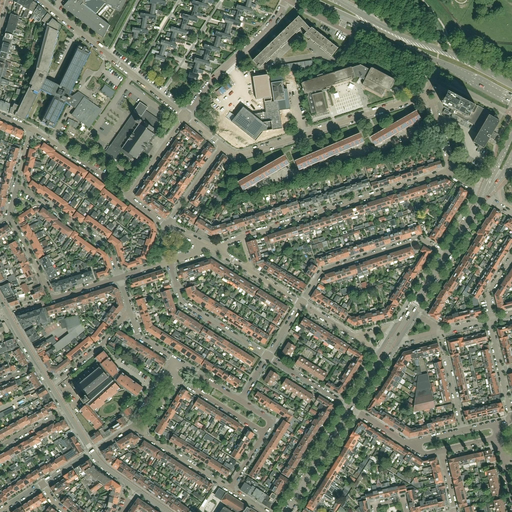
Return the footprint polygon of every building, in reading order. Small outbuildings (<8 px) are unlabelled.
[(23,7),(26,0),(20,0),(17,7),(15,14),(17,15),(20,5),(23,7)] [(24,17),(32,1),(31,0),(31,1),(29,0),(26,0),(23,7),(26,9),(24,12),(21,18),(24,19),(24,17)] [(108,24),(83,5),(87,0),(96,0),(113,7),(112,9),(118,11),(120,12),(126,0),(69,0),(63,7),(103,38),(108,30),(110,25),(108,24)] [(151,8),(151,10),(155,10),(156,5),(157,5),(158,0),(155,0),(150,0),(150,4),(152,4),(152,6),(151,8)] [(207,5),(208,0),(203,0),(202,4),(201,3),(200,8),(207,10),(209,5),(207,5)] [(32,12),(36,4),(33,2),(32,1),(24,17),(26,18),(29,11),(32,12)] [(200,8),(201,3),(194,1),(193,6),(195,6),(193,11),(198,13),(199,7),(200,8)] [(250,9),(251,3),(247,2),(245,7),(244,7),(243,12),(250,14),(252,9),(250,9)] [(34,20),(42,9),(38,5),(33,13),(30,17),(30,19),(31,20),(32,18),(34,20)] [(243,12),(244,7),(237,5),(236,10),(238,10),(237,15),(241,17),(242,11),(243,12)] [(39,23),(43,16),(46,12),(42,9),(34,20),(36,22),(37,21),(37,22),(38,22),(39,23)] [(155,10),(151,10),(150,15),(149,15),(148,20),(156,21),(157,16),(154,16),(155,14),(158,14),(158,11),(155,10)] [(196,18),(198,13),(193,11),(192,17),(191,16),(189,21),(197,23),(198,19),(196,18)] [(18,19),(19,17),(10,14),(9,19),(24,24),(25,22),(22,21),(22,20),(18,19)] [(14,116),(24,121),(25,120),(26,117),(27,114),(26,113),(27,111),(29,112),(30,108),(29,107),(30,105),(32,105),(34,102),(32,101),(33,99),(35,99),(37,95),(35,95),(36,92),(38,93),(39,90),(45,79),(45,78),(46,76),(47,74),(47,73),(48,69),(47,69),(50,63),(49,62),(52,56),(51,55),(54,49),(52,48),(55,42),(54,42),(57,35),(56,35),(59,29),(57,29),(59,25),(50,18),(49,17),(50,16),(47,14),(41,21),(44,23),(43,24),(46,27),(35,70),(28,84),(30,85),(19,107),(14,104),(12,108),(11,107),(10,107),(9,114),(14,116)] [(147,25),(147,19),(148,20),(149,15),(142,14),(141,18),(143,19),(143,21),(140,20),(139,24),(142,24),(147,25)] [(189,21),(191,16),(183,14),(182,19),(184,19),(184,21),(182,25),(187,26),(188,21),(189,21)] [(239,22),(241,17),(237,15),(235,21),(234,20),(233,25),(240,27),(241,23),(239,22)] [(311,29),(305,23),(298,17),(297,19),(297,18),(296,19),(297,19),(295,20),(295,21),(294,22),(293,22),(294,22),(292,24),(292,23),(291,24),(290,25),(289,27),(288,27),(289,27),(287,28),(286,28),(287,28),(285,30),(284,31),(283,31),(291,39),(293,37),(292,37),(294,35),(294,36),(297,34),(296,33),(297,31),(298,32),(299,32),(298,31),(299,30),(300,30),(301,30),(300,29),(302,27),(307,33),(311,29)] [(233,25),(234,20),(227,18),(226,23),(227,23),(226,29),(230,30),(232,25),(233,25)] [(6,27),(6,28),(21,33),(22,31),(15,29),(16,26),(7,24),(6,27)] [(146,30),(147,25),(142,24),(141,30),(140,29),(139,34),(147,35),(148,31),(146,30)] [(185,31),(187,26),(182,25),(181,30),(180,29),(179,34),(186,36),(187,32),(185,31)] [(179,34),(180,29),(173,27),(171,32),(173,32),(173,34),(167,33),(166,36),(172,38),(176,39),(178,34),(179,34)] [(128,38),(138,39),(139,34),(140,29),(133,28),(132,33),(134,33),(134,35),(128,34),(128,38)] [(321,35),(320,34),(319,34),(318,33),(318,32),(317,33),(316,32),(316,31),(315,31),(314,30),(313,28),(312,28),(311,29),(307,33),(305,35),(315,43),(321,36),(322,35),(321,35)] [(229,35),(230,30),(226,29),(224,34),(222,38),(229,40),(231,36),(229,35)] [(285,45),(287,42),(288,41),(291,40),(291,39),(283,31),(283,32),(282,33),(281,33),(280,35),(280,34),(280,35),(279,37),(279,36),(278,37),(279,37),(277,38),(276,39),(275,40),(272,43),(272,42),(271,43),(272,43),(270,44),(270,45),(269,46),(268,46),(276,54),(278,52),(277,51),(278,50),(279,50),(282,48),(281,48),(282,46),(283,47),(284,47),(283,46),(284,44),(285,45)] [(222,38),(224,34),(216,32),(215,36),(217,37),(216,42),(215,42),(220,43),(221,38),(222,38)] [(5,33),(4,33),(3,38),(15,42),(16,42),(19,43),(20,40),(12,38),(13,36),(5,33)] [(336,47),(334,46),(335,45),(334,45),(334,46),(332,44),(330,43),(331,43),(330,42),(328,41),(327,40),(326,39),(326,40),(325,39),(325,38),(324,37),(323,37),(321,36),(315,43),(314,44),(315,44),(317,45),(318,45),(319,46),(319,47),(321,49),(320,49),(321,49),(322,48),(323,49),(323,50),(324,50),(325,51),(325,52),(327,54),(328,53),(329,54),(329,55),(331,57),(338,48),(336,47)] [(174,44),(176,39),(172,38),(170,43),(169,42),(168,47),(175,49),(176,45),(174,44)] [(165,52),(167,47),(168,47),(169,42),(162,40),(160,45),(163,45),(162,47),(159,47),(158,50),(161,51),(165,52)] [(35,56),(38,44),(33,42),(30,55),(35,56)] [(218,48),(220,43),(215,42),(214,47),(213,47),(212,52),(219,54),(220,49),(218,48)] [(14,51),(15,46),(10,45),(1,43),(0,48),(13,51),(14,51)] [(207,50),(206,52),(203,51),(202,55),(205,55),(209,56),(211,51),(212,52),(213,47),(206,45),(205,49),(207,50)] [(70,116),(89,129),(102,110),(88,101),(89,100),(83,95),(78,92),(75,94),(72,96),(68,94),(77,77),(83,65),(89,51),(78,46),(59,86),(45,79),(39,90),(44,92),(53,96),(41,122),(52,128),(65,102),(75,109),(70,116)] [(270,59),(272,57),(271,57),(273,55),(273,56),(276,54),(268,46),(267,48),(267,47),(266,48),(265,49),(265,50),(264,51),(263,51),(262,53),(262,52),(261,53),(260,54),(260,55),(259,56),(258,56),(257,58),(256,57),(256,58),(255,59),(254,59),(255,59),(253,61),(253,60),(258,66),(257,67),(258,68),(259,67),(260,68),(262,66),(264,65),(263,64),(265,62),(266,63),(266,62),(267,61),(268,61),(268,60),(269,59),(270,59)] [(16,53),(16,52),(13,51),(0,48),(0,47),(0,52),(7,55),(7,54),(10,55),(11,53),(14,54),(16,53)] [(164,57),(165,52),(161,51),(159,56),(157,55),(156,55),(155,59),(156,60),(164,62),(166,58),(164,57)] [(208,62),(208,60),(214,61),(215,58),(209,56),(205,55),(203,61),(202,60),(201,65),(208,67),(210,62),(208,62)] [(0,57),(0,63),(8,66),(9,64),(8,64),(8,63),(5,62),(6,60),(0,57)] [(201,65),(202,60),(195,58),(194,63),(196,63),(194,69),(199,70),(200,64),(201,65)] [(395,81),(372,68),(371,68),(370,70),(360,65),(360,66),(352,68),(323,77),(323,74),(317,76),(318,79),(302,84),(303,89),(302,89),(303,92),(304,91),(305,95),(305,94),(308,93),(308,96),(307,97),(311,113),(316,112),(317,115),(327,112),(322,93),(321,88),(355,78),(355,77),(357,76),(365,80),(362,85),(382,95),(385,89),(390,92),(390,91),(389,91),(391,89),(395,81),(395,80),(395,81)] [(4,72),(4,70),(0,68),(0,73),(9,76),(10,74),(4,72)] [(197,75),(199,70),(194,69),(193,74),(191,73),(190,73),(189,77),(189,78),(190,78),(198,80),(199,76),(197,75)] [(244,107),(232,122),(255,140),(262,132),(282,129),(281,120),(280,120),(279,114),(280,114),(280,110),(278,101),(274,102),(272,102),(268,75),(253,77),(256,100),(264,99),(266,112),(253,114),(244,107)] [(278,101),(280,110),(290,109),(287,89),(284,90),(282,82),(272,83),(274,102),(278,101)] [(102,88),(101,89),(112,97),(113,95),(116,92),(105,85),(102,88)] [(476,107),(467,102),(448,92),(442,104),(453,109),(455,110),(469,117),(471,113),(473,115),(477,108),(476,107)] [(7,113),(9,104),(7,103),(9,97),(7,96),(7,97),(7,98),(6,99),(1,110),(7,113)] [(132,158),(133,156),(138,160),(140,158),(141,158),(141,157),(143,154),(143,155),(144,154),(143,154),(145,152),(148,154),(154,147),(150,144),(151,142),(152,143),(152,142),(153,139),(154,140),(154,139),(163,124),(145,111),(146,111),(146,110),(148,108),(140,102),(139,104),(136,108),(134,112),(135,112),(124,128),(118,136),(107,152),(115,158),(121,150),(125,153),(126,154),(132,158)] [(480,128),(488,115),(489,115),(496,119),(498,116),(477,106),(476,107),(477,108),(473,115),(471,113),(469,117),(455,110),(453,114),(480,128)] [(405,128),(421,120),(416,111),(409,115),(409,116),(408,116),(407,117),(401,120),(405,128)] [(487,142),(489,138),(490,138),(494,140),(495,138),(495,139),(496,138),(497,137),(496,137),(497,134),(493,132),(495,128),(497,125),(499,122),(500,121),(496,119),(489,115),(489,116),(487,119),(485,122),(483,126),(481,129),(479,132),(477,136),(475,139),(473,142),(473,143),(479,146),(476,152),(478,153),(481,147),(484,149),(484,148),(485,145),(487,142)] [(78,123),(68,119),(66,124),(69,125),(76,129),(78,123)] [(390,137),(405,128),(401,120),(394,124),(393,125),(392,126),(392,125),(386,129),(390,137)] [(5,132),(8,125),(3,122),(0,130),(5,132)] [(11,134),(14,127),(8,125),(5,132),(11,134)] [(185,135),(190,129),(186,125),(181,132),(185,135)] [(16,136),(19,129),(14,127),(11,134),(16,136)] [(22,136),(24,131),(19,129),(16,136),(21,139),(22,136)] [(190,139),(195,132),(190,129),(185,135),(190,139)] [(375,146),(390,137),(386,129),(379,133),(378,134),(377,134),(370,138),(375,146)] [(194,142),(199,136),(195,132),(190,139),(194,142)] [(347,150),(364,143),(363,141),(360,134),(353,137),(352,138),(351,138),(344,141),(347,150)] [(199,145),(204,140),(199,136),(194,142),(198,146),(199,145)] [(181,148),(183,145),(176,140),(176,141),(175,141),(174,142),(174,143),(173,145),(179,150),(181,151),(182,149),(181,148)] [(331,156),(347,150),(344,141),(337,144),(336,145),(335,145),(328,148),(331,156)] [(51,148),(44,144),(42,146),(40,145),(37,146),(38,148),(39,148),(47,153),(51,148)] [(215,149),(209,144),(205,149),(212,154),(215,149)] [(179,150),(173,145),(171,147),(170,149),(169,150),(176,155),(179,150)] [(8,152),(18,154),(20,149),(12,147),(10,146),(9,146),(9,149),(8,152)] [(34,158),(36,154),(37,154),(37,152),(36,151),(37,148),(36,146),(34,147),(33,150),(30,149),(28,157),(34,158)] [(50,158),(54,152),(55,151),(51,148),(47,153),(43,160),(45,162),(49,156),(51,157),(50,158)] [(321,151),(320,151),(319,152),(311,155),(315,163),(331,156),(328,148),(321,151)] [(212,154),(205,149),(202,153),(208,158),(212,154)] [(17,159),(18,154),(8,152),(6,151),(4,151),(1,150),(0,155),(3,155),(3,153),(8,154),(8,156),(7,156),(7,157),(17,159)] [(176,155),(169,150),(169,151),(168,150),(167,152),(168,152),(166,154),(173,159),(176,155)] [(50,167),(58,155),(54,152),(50,158),(52,159),(48,165),(50,167)] [(208,158),(202,153),(198,158),(205,163),(208,159),(208,158)] [(173,159),(166,154),(165,157),(164,157),(163,158),(163,159),(170,164),(173,159)] [(58,163),(63,157),(58,155),(50,167),(52,168),(56,162),(58,163)] [(230,160),(224,156),(223,155),(217,163),(220,165),(222,161),(225,163),(225,162),(227,164),(230,160)] [(299,170),(315,163),(311,155),(304,158),(305,158),(304,158),(303,159),(302,158),(295,162),(299,170)] [(273,173),(289,164),(288,163),(284,156),(277,160),(277,161),(276,161),(275,161),(269,165),(273,173)] [(27,162),(41,165),(42,163),(35,161),(35,159),(34,158),(28,157),(27,162)] [(59,172),(67,160),(63,157),(58,163),(60,165),(56,170),(59,172)] [(202,168),(205,163),(198,158),(198,157),(196,160),(197,161),(195,163),(201,168),(202,168)] [(168,167),(170,164),(163,159),(162,160),(161,161),(161,162),(160,164),(167,169),(169,171),(173,173),(173,174),(175,172),(168,167)] [(67,169),(71,163),(67,160),(59,172),(61,173),(65,167),(67,169)] [(189,163),(188,165),(197,172),(199,170),(200,170),(201,168),(195,163),(194,162),(192,165),(189,163)] [(65,176),(67,177),(75,165),(71,163),(67,169),(69,170),(65,176)] [(217,169),(220,165),(217,163),(211,172),(218,176),(219,176),(218,175),(220,171),(217,169)] [(407,179),(405,173),(404,170),(401,171),(400,170),(399,167),(398,168),(396,163),(398,171),(399,174),(401,181),(407,179)] [(167,169),(160,164),(158,166),(157,166),(157,167),(157,168),(156,168),(163,173),(165,170),(166,171),(167,169)] [(75,165),(67,177),(69,178),(73,173),(75,174),(75,173),(80,167),(79,167),(79,168),(75,165)] [(197,172),(188,165),(186,167),(189,169),(187,172),(194,176),(195,176),(196,174),(197,172)] [(258,182),(273,173),(269,165),(262,169),(261,170),(260,170),(254,174),(258,182)] [(424,173),(422,166),(420,167),(420,168),(417,169),(416,166),(419,175),(424,173)] [(76,182),(84,170),(80,167),(75,173),(77,174),(73,180),(69,186),(72,188),(74,185),(75,183),(76,182)] [(163,173),(156,168),(156,169),(155,169),(154,170),(154,171),(153,173),(160,178),(163,173)] [(194,176),(187,172),(186,174),(179,169),(177,171),(181,174),(183,175),(183,176),(191,181),(192,179),(193,179),(194,177),(194,176)] [(390,184),(385,169),(383,170),(385,176),(381,177),(384,186),(390,184)] [(396,182),(394,177),(393,174),(390,175),(390,173),(389,173),(388,170),(386,171),(385,169),(390,184),(396,182)] [(84,179),(88,172),(84,170),(76,182),(78,183),(82,177),(84,179)] [(384,186),(381,177),(378,178),(378,177),(377,174),(376,171),(374,172),(375,175),(374,175),(375,178),(376,181),(378,188),(384,186)] [(85,188),(94,177),(90,173),(85,179),(87,180),(81,188),(83,190),(85,188)] [(160,178),(153,173),(152,175),(150,175),(149,177),(156,182),(156,183),(160,178)] [(212,184),(215,180),(213,178),(215,176),(210,173),(206,179),(212,184)] [(243,191),(258,182),(254,174),(247,177),(247,178),(246,178),(245,179),(245,178),(238,182),(243,191)] [(191,181),(183,176),(182,177),(183,178),(181,181),(187,186),(188,185),(189,184),(189,183),(191,181)] [(93,185),(97,180),(94,177),(85,188),(87,189),(91,184),(93,185)] [(156,182),(149,177),(145,182),(153,188),(153,187),(154,185),(156,182)] [(43,187),(42,186),(46,180),(44,178),(39,186),(35,191),(39,194),(40,193),(44,187),(43,187)] [(350,184),(349,181),(348,178),(346,179),(347,182),(343,183),(344,186),(347,193),(352,191),(350,184)] [(39,186),(30,179),(27,180),(28,182),(30,184),(29,186),(35,191),(39,186)] [(212,184),(206,179),(202,185),(208,190),(209,189),(210,190),(214,186),(212,184)] [(370,186),(368,179),(362,181),(364,188),(370,186)] [(454,184),(445,179),(441,180),(444,188),(449,187),(450,185),(451,186),(450,187),(450,189),(451,189),(454,184)] [(93,194),(101,183),(97,180),(93,185),(95,187),(91,192),(93,194)] [(444,188),(441,180),(435,182),(438,190),(444,188)] [(187,186),(181,181),(178,186),(184,190),(186,188),(187,187),(187,186)] [(378,188),(376,181),(370,183),(371,185),(372,190),(378,188)] [(44,196),(52,184),(50,182),(46,188),(44,187),(40,193),(44,196)] [(153,188),(145,182),(142,186),(149,191),(150,192),(153,188)] [(438,190),(435,182),(430,184),(432,192),(438,190)] [(99,190),(101,191),(105,186),(101,183),(93,194),(95,195),(99,190)] [(52,192),(50,191),(55,185),(52,184),(44,196),(48,198),(52,192)] [(432,192),(430,184),(424,186),(427,194),(432,192)] [(204,196),(208,190),(202,185),(197,191),(204,196)] [(335,197),(333,190),(330,191),(329,188),(328,188),(327,185),(325,186),(329,199),(335,197)] [(149,192),(149,191),(142,186),(139,191),(145,196),(146,197),(148,195),(147,194),(149,192)] [(178,186),(174,190),(181,195),(182,194),(183,193),(184,190),(178,186)] [(427,194),(424,186),(419,188),(421,195),(424,194),(425,197),(426,197),(426,199),(428,199),(427,194)] [(52,201),(60,189),(58,188),(54,194),(52,192),(48,198),(52,201)] [(421,195),(419,188),(413,189),(416,197),(421,195)] [(467,196),(468,193),(461,188),(457,193),(464,198),(466,196),(467,196)] [(60,198),(58,197),(63,191),(60,189),(52,201),(56,204),(60,198)] [(99,203),(108,192),(104,189),(100,194),(102,196),(98,201),(99,203)] [(181,195),(174,190),(172,189),(170,192),(172,193),(171,195),(178,200),(179,197),(180,197),(181,196),(181,195)] [(416,197),(413,189),(407,191),(410,199),(416,197)] [(136,197),(142,201),(145,196),(139,191),(136,195),(136,197)] [(206,198),(204,196),(197,191),(193,197),(200,202),(202,204),(206,198)] [(404,201),(405,203),(406,207),(407,208),(408,213),(411,212),(407,200),(410,199),(407,191),(402,193),(404,201)] [(108,200),(112,195),(108,192),(99,203),(101,204),(106,199),(108,200)] [(304,199),(303,196),(302,193),(300,194),(302,200),(298,201),(300,208),(306,206),(304,199)] [(404,201),(402,193),(396,195),(399,203),(404,201)] [(463,200),(464,198),(457,193),(454,198),(461,203),(462,202),(463,201),(463,200)] [(60,207),(68,195),(66,194),(62,199),(60,198),(56,204),(60,207)] [(318,202),(315,194),(313,195),(314,196),(310,197),(312,204),(318,202)] [(324,201),(321,194),(318,195),(318,194),(315,194),(318,202),(324,201)] [(68,204),(66,202),(71,197),(68,195),(60,207),(64,210),(63,211),(68,204)] [(107,209),(116,198),(112,195),(108,200),(110,202),(105,207),(107,209)] [(178,200),(171,195),(168,200),(174,204),(175,204),(176,202),(178,200)] [(399,203),(396,195),(395,195),(391,196),(393,205),(396,204),(396,203),(399,203)] [(145,196),(142,201),(145,203),(147,205),(151,200),(148,198),(146,197),(145,196)] [(393,205),(391,196),(386,198),(385,198),(388,206),(390,205),(390,206),(393,205)] [(71,217),(76,211),(74,209),(78,203),(82,198),(79,197),(78,199),(76,202),(67,214),(71,217)] [(196,207),(200,202),(193,197),(190,202),(196,207)] [(288,200),(286,200),(285,197),(283,198),(284,201),(285,201),(285,202),(286,205),(288,212),(294,210),(291,203),(289,204),(288,203),(289,203),(288,200)] [(115,206),(120,201),(116,198),(107,209),(109,211),(114,205),(115,206)] [(388,206),(385,198),(380,200),(383,210),(383,212),(385,212),(385,210),(388,209),(388,206)] [(461,203),(454,198),(451,203),(458,208),(460,206),(460,205),(461,204),(461,203)] [(147,205),(152,209),(157,202),(152,199),(151,200),(147,205)] [(67,214),(76,202),(74,200),(69,206),(68,205),(68,204),(63,211),(67,214)] [(383,210),(380,200),(374,202),(376,210),(377,212),(383,210)] [(115,215),(124,204),(120,201),(115,206),(117,208),(113,213),(115,215)] [(156,212),(161,206),(158,204),(159,202),(157,201),(157,202),(152,209),(156,212)] [(224,201),(216,215),(218,217),(220,215),(227,203),(224,201)] [(299,208),(297,201),(291,203),(294,210),(299,208)] [(376,210),(374,202),(368,204),(371,211),(376,210)] [(161,216),(166,208),(170,204),(169,203),(167,203),(164,208),(161,206),(156,212),(161,216)] [(189,203),(185,209),(180,216),(184,219),(189,211),(188,210),(191,205),(189,203)] [(457,210),(458,208),(451,203),(448,208),(455,213),(455,212),(456,212),(457,211),(457,210)] [(123,212),(128,207),(124,204),(115,215),(117,217),(121,211),(123,212)] [(371,211),(368,204),(363,206),(365,213),(369,212),(370,215),(372,214),(371,211)] [(126,219),(134,208),(130,205),(126,211),(128,212),(124,218),(126,219)] [(365,213),(363,206),(362,206),(357,207),(360,218),(361,218),(363,217),(362,214),(365,213)] [(189,222),(196,210),(197,209),(195,207),(192,212),(189,211),(184,219),(189,222)] [(262,208),(263,212),(266,219),(271,217),(269,210),(268,208),(265,209),(265,207),(264,207),(262,208)] [(360,218),(357,207),(352,209),(354,217),(357,216),(358,219),(361,218),(360,218)] [(77,221),(85,209),(83,208),(79,213),(77,212),(73,218),(77,221)] [(134,217),(138,211),(134,208),(126,219),(127,221),(132,215),(134,217)] [(165,219),(170,213),(167,210),(168,209),(166,208),(161,216),(165,219)] [(260,221),(258,214),(255,215),(254,211),(253,211),(252,208),(250,208),(251,212),(251,211),(252,216),(254,223),(260,221)] [(455,214),(455,213),(448,208),(445,213),(452,218),(453,216),(454,216),(455,214)] [(37,210),(36,210),(33,211),(32,209),(25,213),(28,218),(37,213),(37,210)] [(41,211),(39,210),(38,210),(38,213),(46,218),(50,213),(43,209),(41,211)] [(85,218),(83,216),(87,211),(85,209),(77,221),(81,224),(85,218)] [(354,217),(352,209),(346,211),(350,223),(353,223),(351,218),(354,217)] [(501,214),(494,209),(494,210),(493,209),(492,212),(491,214),(498,219),(501,214)] [(193,225),(197,217),(195,215),(198,211),(196,210),(189,222),(193,225)] [(88,224),(96,213),(94,211),(90,217),(88,216),(84,222),(88,224)] [(134,225),(142,214),(138,211),(134,217),(136,218),(131,224),(134,225)] [(350,223),(346,211),(340,213),(343,220),(346,219),(348,223),(349,225),(350,224),(350,223)] [(28,218),(25,213),(18,218),(20,220),(18,222),(19,224),(27,219),(28,222),(30,220),(28,218)] [(45,228),(54,216),(50,213),(46,218),(45,219),(47,221),(43,227),(45,228)] [(96,222),(94,220),(99,214),(96,213),(88,224),(92,227),(96,222)] [(338,225),(339,226),(344,224),(343,220),(340,213),(335,215),(337,222),(338,225)] [(451,220),(452,218),(445,213),(442,218),(449,223),(450,222),(451,221),(451,220)] [(142,223),(146,217),(142,214),(134,225),(135,227),(140,221),(142,223)] [(242,226),(240,219),(238,214),(232,216),(234,221),(233,221),(236,229),(239,228),(239,227),(242,226)] [(490,216),(488,216),(487,219),(495,224),(498,219),(491,214),(490,216)] [(337,222),(335,215),(329,216),(332,224),(333,226),(338,225),(337,222)] [(52,226),(57,220),(58,219),(54,216),(45,228),(47,230),(51,224),(53,225),(52,226)] [(199,229),(205,219),(200,216),(194,226),(199,229)] [(332,224),(329,216),(328,217),(328,216),(324,218),(326,226),(332,224)] [(96,230),(104,219),(102,217),(98,223),(96,222),(92,227),(96,230)] [(151,221),(146,217),(142,223),(138,227),(141,228),(145,223),(148,225),(151,221)] [(249,225),(246,217),(241,219),(243,227),(249,225)] [(199,229),(205,232),(211,222),(206,218),(205,219),(199,229)] [(328,231),(326,226),(324,218),(319,220),(318,220),(321,228),(323,227),(324,229),(325,229),(326,232),(328,231)] [(449,223),(442,218),(440,221),(438,219),(437,220),(435,218),(433,220),(446,228),(447,226),(448,226),(449,224),(449,223)] [(509,228),(511,223),(511,220),(508,218),(500,231),(502,232),(506,226),(509,228)] [(104,227),(102,226),(107,220),(104,219),(96,230),(100,233),(104,227)] [(484,221),(485,222),(484,224),(491,228),(494,223),(495,224),(487,219),(486,219),(484,221)] [(61,223),(57,220),(52,226),(54,228),(50,233),(52,235),(53,234),(61,223)] [(321,228),(318,220),(313,222),(315,229),(321,228)] [(444,230),(446,228),(433,220),(433,221),(435,223),(433,227),(435,228),(443,233),(443,232),(444,232),(444,231),(444,230)] [(229,231),(227,223),(226,224),(225,221),(222,222),(223,225),(220,225),(222,233),(224,233),(229,231)] [(236,229),(233,221),(227,223),(229,231),(236,229)] [(416,236),(412,224),(413,224),(412,221),(410,222),(411,225),(408,226),(409,230),(411,237),(416,236)] [(24,233),(37,226),(40,224),(39,222),(29,227),(28,225),(22,228),(24,233)] [(217,235),(214,228),(213,228),(211,226),(213,223),(211,222),(205,232),(212,236),(217,235)] [(315,229),(313,222),(307,223),(309,231),(310,234),(314,233),(313,230),(315,229)] [(60,232),(65,226),(61,223),(53,234),(55,235),(58,231),(60,232)] [(104,236),(112,224),(110,223),(106,229),(104,227),(100,233),(104,236)] [(309,231),(307,223),(301,225),(304,233),(309,231)] [(421,234),(419,226),(417,227),(415,223),(413,224),(412,224),(416,236),(421,234)] [(112,233),(110,232),(114,226),(112,224),(104,236),(108,239),(112,233)] [(489,234),(490,232),(489,231),(491,228),(484,224),(483,224),(481,226),(482,227),(480,229),(489,234)] [(12,231),(7,225),(3,228),(6,232),(9,237),(10,238),(12,237),(10,233),(12,231)] [(304,233),(301,225),(296,227),(298,235),(304,233)] [(33,233),(32,232),(38,228),(37,226),(24,233),(26,237),(34,233),(33,233)] [(60,241),(69,229),(65,226),(60,232),(62,233),(58,239),(60,240),(60,241)] [(298,235),(296,227),(295,227),(290,229),(293,237),(293,236),(293,238),(299,237),(298,235)] [(411,237),(409,230),(406,230),(406,229),(405,229),(405,227),(403,227),(403,230),(406,239),(411,237)] [(6,232),(3,228),(0,229),(0,231),(5,239),(7,238),(9,237),(6,232)] [(442,233),(443,233),(435,228),(434,231),(431,229),(428,228),(427,230),(439,238),(441,236),(442,235),(443,234),(442,233)] [(69,238),(73,232),(69,229),(60,241),(62,242),(66,236),(69,238)] [(293,237),(290,229),(285,230),(285,231),(287,238),(293,237)] [(489,234),(480,229),(477,234),(486,239),(489,234)] [(30,241),(43,234),(45,233),(44,230),(35,235),(34,233),(26,237),(27,237),(30,241)] [(116,239),(114,237),(118,231),(116,230),(108,241),(112,244),(116,239)] [(438,240),(439,238),(427,230),(426,231),(429,233),(428,233),(431,235),(429,238),(436,243),(437,242),(438,241),(438,240)] [(72,239),(74,240),(78,234),(74,231),(65,245),(67,246),(72,239)] [(287,238),(285,231),(279,232),(281,240),(287,238)] [(390,243),(388,235),(385,236),(383,231),(381,231),(382,234),(383,237),(385,245),(390,243)] [(281,240),(279,232),(273,234),(276,242),(281,240)] [(154,242),(156,235),(151,233),(149,238),(143,236),(142,238),(147,240),(154,242)] [(38,241),(37,240),(44,236),(43,236),(43,234),(30,241),(32,245),(38,241)] [(74,249),(81,239),(78,236),(79,234),(78,234),(74,240),(73,241),(75,243),(71,249),(73,250),(74,249)] [(276,242),(273,234),(268,236),(273,252),(275,251),(273,246),(274,246),(273,243),(276,242)] [(476,237),(477,237),(475,240),(482,244),(486,239),(477,234),(476,236),(476,237)] [(115,247),(127,238),(125,236),(119,241),(116,239),(112,244),(115,247)] [(511,245),(511,240),(510,238),(509,238),(507,237),(506,240),(504,239),(502,241),(511,247),(511,245)] [(123,249),(122,245),(128,240),(127,238),(115,247),(117,251),(123,249)] [(81,247),(85,241),(81,239),(74,249),(76,251),(79,246),(81,247)] [(34,249),(47,242),(46,240),(39,244),(38,241),(32,245),(34,249)] [(257,246),(255,240),(247,243),(249,248),(257,246)] [(482,244),(475,240),(474,241),(472,244),(479,249),(481,246),(482,247),(483,245),(482,244)] [(81,256),(89,244),(85,241),(81,247),(83,248),(79,254),(81,256)] [(508,251),(511,247),(502,241),(501,243),(503,244),(501,247),(508,251)] [(18,246),(18,245),(18,244),(17,244),(16,242),(13,243),(11,244),(9,245),(6,247),(8,249),(10,247),(12,250),(18,247),(18,246)] [(43,250),(42,248),(48,245),(47,242),(34,249),(36,254),(43,250)] [(151,251),(152,246),(139,242),(138,244),(145,246),(144,249),(151,251)] [(359,253),(357,245),(354,246),(353,242),(351,243),(354,255),(359,253)] [(89,253),(93,247),(89,244),(81,256),(83,257),(87,251),(89,253)] [(476,254),(479,249),(472,244),(470,247),(469,250),(476,254)] [(251,254),(259,251),(262,250),(260,245),(257,246),(249,248),(251,254)] [(44,255),(43,253),(51,249),(50,246),(43,250),(36,254),(35,254),(38,259),(44,255)] [(21,251),(20,249),(19,248),(19,247),(18,247),(12,250),(14,255),(16,254),(21,251)] [(91,259),(97,250),(93,247),(89,253),(91,254),(87,260),(89,262),(91,259)] [(341,249),(342,249),(341,247),(336,249),(336,251),(337,252),(336,252),(339,260),(344,258),(341,249)] [(426,259),(431,252),(424,247),(419,254),(420,255),(426,259)] [(508,251),(501,247),(498,252),(505,256),(506,255),(508,251)] [(104,252),(98,248),(97,250),(91,259),(93,260),(97,254),(98,255),(101,257),(104,252)] [(339,260),(336,252),(337,252),(336,251),(336,249),(331,251),(330,251),(334,262),(339,260)] [(465,254),(473,259),(476,254),(469,250),(468,252),(467,251),(465,254)] [(25,255),(22,251),(21,251),(16,254),(14,255),(16,258),(14,258),(15,260),(25,255)] [(148,260),(149,256),(136,251),(135,254),(142,256),(141,258),(145,260),(148,260)] [(260,255),(259,251),(251,254),(252,260),(261,257),(260,255)] [(334,262),(330,251),(325,253),(326,256),(329,264),(334,262)] [(502,261),(505,256),(498,252),(495,257),(502,261)] [(126,253),(118,256),(120,262),(125,260),(124,256),(127,255),(126,253)] [(329,264),(326,256),(324,257),(324,256),(323,256),(322,253),(320,254),(324,265),(329,264)] [(470,264),(471,265),(472,262),(471,262),(473,259),(465,254),(464,257),(464,258),(463,260),(470,264)] [(0,268),(8,264),(7,262),(4,264),(3,262),(6,260),(4,256),(4,255),(0,257),(0,268)] [(20,263),(27,260),(25,255),(15,260),(16,262),(19,261),(20,263)] [(418,274),(422,266),(423,264),(426,259),(420,255),(418,258),(418,259),(420,260),(416,268),(414,266),(413,268),(411,267),(409,269),(417,273),(418,274)] [(50,261),(47,256),(40,260),(41,261),(40,261),(41,262),(43,265),(50,261)] [(388,263),(386,256),(381,257),(383,265),(386,264),(387,268),(389,267),(388,263)] [(125,260),(120,262),(121,266),(128,269),(131,268),(130,264),(130,263),(129,261),(128,260),(130,258),(128,257),(126,259),(125,260)] [(146,263),(145,260),(141,258),(140,258),(138,258),(137,257),(135,258),(138,266),(143,264),(146,263)] [(264,262),(263,260),(262,260),(261,257),(252,260),(253,263),(254,263),(256,263),(256,264),(262,268),(265,263),(264,262)] [(492,261),(499,266),(502,261),(495,257),(492,261)] [(138,266),(135,258),(133,258),(134,262),(130,263),(130,264),(131,268),(138,266)] [(111,265),(109,259),(104,260),(101,261),(101,263),(104,262),(106,267),(107,267),(111,265)] [(317,267),(315,261),(311,259),(309,263),(311,264),(309,267),(304,263),(304,264),(301,261),(300,263),(303,265),(303,266),(315,273),(318,268),(317,267)] [(29,264),(27,260),(20,263),(18,265),(19,267),(20,266),(21,269),(23,268),(28,265),(29,264)] [(212,270),(217,263),(211,260),(202,263),(205,271),(209,270),(209,269),(211,269),(212,270)] [(267,271),(271,264),(269,262),(269,261),(267,260),(267,261),(266,261),(265,263),(262,268),(264,269),(265,270),(266,271),(267,271)] [(469,267),(471,265),(470,264),(463,260),(462,261),(461,261),(459,264),(467,269),(469,266),(469,267)] [(53,266),(50,261),(43,265),(44,268),(44,269),(45,269),(45,270),(53,266)] [(496,270),(499,266),(492,261),(489,266),(496,270)] [(277,277),(285,263),(284,262),(282,266),(280,269),(276,267),(272,274),(273,275),(274,276),(275,276),(277,277)] [(368,270),(365,262),(360,264),(362,272),(364,275),(369,274),(368,270)] [(205,271),(202,263),(196,265),(200,276),(201,275),(200,274),(203,273),(206,272),(205,271)] [(282,280),(286,273),(284,271),(285,268),(288,264),(286,263),(285,263),(277,277),(279,279),(280,279),(281,280),(282,280)] [(315,273),(303,266),(303,265),(300,263),(298,265),(307,271),(305,274),(311,278),(315,273)] [(9,271),(12,270),(8,264),(0,268),(0,276),(4,274),(2,271),(7,269),(9,271)] [(218,275),(223,267),(218,264),(213,271),(216,273),(215,274),(218,275)] [(272,274),(276,267),(271,264),(267,271),(269,272),(269,273),(271,274),(272,274)] [(357,273),(358,275),(358,277),(361,276),(364,275),(362,272),(360,264),(359,264),(355,265),(357,273)] [(465,271),(467,269),(459,264),(457,267),(458,267),(457,270),(463,274),(464,273),(465,274),(466,272),(465,271)] [(30,269),(31,269),(30,267),(29,267),(28,265),(23,268),(21,269),(24,274),(31,270),(30,269)] [(109,275),(112,269),(111,265),(107,267),(107,268),(105,271),(104,272),(105,276),(109,275)] [(200,276),(196,265),(191,266),(194,275),(194,274),(197,274),(198,276),(200,276)] [(59,269),(57,267),(54,269),(53,266),(45,270),(46,271),(46,273),(47,273),(48,275),(55,271),(56,271),(59,269)] [(194,275),(191,266),(185,268),(188,278),(189,278),(195,277),(194,274),(194,275)] [(496,270),(489,266),(486,271),(493,275),(496,270)] [(223,277),(228,270),(226,268),(225,268),(224,268),(223,267),(218,275),(220,277),(221,276),(223,277)] [(352,275),(350,267),(344,269),(347,277),(348,279),(353,278),(352,275)] [(188,278),(185,268),(180,270),(181,273),(178,274),(179,279),(182,278),(186,277),(186,278),(188,278)] [(347,277),(344,269),(339,271),(342,278),(343,281),(348,279),(347,277)] [(415,275),(417,273),(409,269),(406,274),(413,279),(414,278),(416,276),(415,275)] [(33,275),(32,272),(32,271),(31,270),(24,274),(25,276),(27,279),(30,277),(35,274),(33,275)] [(172,288),(171,287),(170,284),(170,282),(169,282),(167,276),(168,276),(166,272),(163,273),(163,270),(156,272),(158,279),(163,278),(164,281),(162,282),(162,284),(160,285),(161,287),(163,291),(166,290),(169,289),(172,288)] [(228,281),(233,273),(231,272),(230,271),(228,270),(223,277),(224,277),(226,279),(225,280),(228,281)] [(461,279),(463,274),(457,270),(455,271),(453,274),(460,279),(461,279)] [(49,277),(49,278),(50,279),(51,280),(58,276),(55,271),(48,275),(49,277)] [(94,280),(92,271),(86,273),(89,281),(94,280)] [(490,280),(493,275),(486,271),(483,276),(490,280)] [(158,279),(156,272),(150,274),(153,283),(155,282),(155,281),(155,280),(158,279)] [(78,285),(75,277),(72,278),(70,273),(68,274),(72,287),(78,285)] [(89,281),(86,273),(83,274),(82,273),(81,274),(83,283),(89,281)] [(233,283),(238,276),(235,274),(233,273),(228,281),(230,283),(231,282),(233,283)] [(287,283),(291,276),(286,273),(282,280),(282,281),(283,281),(284,282),(285,282),(287,283)] [(72,287),(68,274),(66,274),(68,279),(64,280),(67,288),(72,287)] [(83,283),(81,274),(78,275),(78,276),(75,277),(78,285),(83,283)] [(153,283),(150,274),(144,276),(146,283),(147,285),(153,283)] [(331,282),(329,274),(325,275),(325,276),(321,281),(320,284),(323,285),(324,283),(325,283),(331,282)] [(413,280),(413,279),(406,274),(403,279),(410,284),(411,282),(412,282),(413,280)] [(451,277),(452,278),(450,280),(457,284),(460,279),(453,274),(451,277)] [(146,283),(144,276),(138,278),(140,286),(140,285),(143,284),(146,283)] [(238,288),(243,280),(241,278),(241,277),(238,276),(233,283),(236,285),(235,286),(238,288)] [(292,287),(296,279),(291,276),(287,283),(289,285),(289,286),(291,287),(292,286),(292,287)] [(483,276),(480,280),(480,281),(487,285),(490,280),(483,276)] [(67,288),(64,280),(61,281),(59,277),(57,278),(61,290),(67,288)] [(61,290),(57,278),(54,279),(54,281),(56,281),(57,283),(51,285),(55,292),(61,290)] [(140,286),(138,278),(132,280),(133,283),(130,283),(132,288),(137,286),(139,290),(142,289),(140,285),(140,286)] [(409,286),(410,284),(403,279),(401,278),(398,283),(400,284),(407,289),(407,288),(408,288),(409,287),(409,286)] [(297,290),(301,282),(296,279),(292,287),(293,288),(294,289),(295,288),(297,290)] [(486,287),(487,285),(480,281),(480,280),(478,279),(477,282),(479,283),(477,285),(484,290),(486,287)] [(34,284),(29,286),(27,286),(24,280),(22,280),(21,280),(17,281),(22,290),(24,294),(25,294),(30,291),(32,290),(33,289),(36,288),(35,286),(34,284)] [(243,290),(248,282),(246,281),(245,281),(243,280),(238,288),(240,289),(241,288),(243,290)] [(457,284),(450,280),(449,281),(448,281),(446,284),(454,289),(457,284)] [(302,293),(308,283),(305,281),(303,284),(301,282),(297,290),(302,293)] [(511,285),(504,281),(501,285),(508,289),(509,287),(511,288),(511,285)] [(248,294),(253,286),(251,284),(248,282),(243,290),(244,290),(246,291),(245,293),(248,294)] [(13,288),(11,285),(10,286),(10,284),(6,284),(0,286),(0,288),(2,293),(13,288)] [(316,302),(320,295),(321,293),(319,292),(320,291),(319,291),(320,288),(323,290),(324,288),(319,284),(316,289),(316,290),(311,298),(316,302)] [(407,289),(400,284),(398,287),(397,287),(396,289),(404,294),(405,292),(406,292),(407,290),(407,289)] [(443,289),(451,294),(453,290),(454,289),(446,284),(445,285),(444,286),(444,287),(443,289)] [(402,296),(404,294),(396,289),(390,285),(389,287),(396,291),(393,295),(401,299),(403,297),(402,296)] [(481,295),(484,290),(477,285),(474,290),(481,295)] [(509,290),(508,289),(501,285),(497,292),(502,295),(504,292),(507,294),(509,290)] [(43,290),(41,286),(36,288),(33,289),(34,290),(34,292),(32,293),(32,295),(44,291),(43,290)] [(111,296),(114,290),(116,288),(112,286),(106,288),(107,293),(107,294),(111,296)] [(191,298),(196,290),(194,286),(186,289),(186,290),(188,296),(191,298)] [(254,296),(257,290),(258,289),(257,289),(257,288),(255,287),(253,286),(248,294),(250,295),(251,294),(254,296)] [(17,293),(16,289),(14,290),(13,288),(2,293),(6,298),(16,294),(16,296),(24,294),(22,290),(17,293)] [(106,297),(105,294),(107,293),(106,288),(105,289),(103,289),(100,290),(98,291),(100,299),(101,301),(104,300),(104,298),(106,297)] [(121,297),(119,290),(116,288),(114,290),(111,296),(117,299),(121,297)] [(450,296),(451,294),(443,289),(442,291),(441,291),(440,293),(440,294),(447,299),(449,295),(450,296)] [(171,296),(170,293),(170,292),(170,291),(169,290),(162,292),(164,298),(171,296)] [(195,301),(200,293),(196,290),(191,298),(193,299),(193,300),(195,301)] [(259,290),(253,299),(257,301),(257,300),(259,301),(264,293),(262,292),(263,291),(260,290),(259,290)] [(478,300),(481,295),(474,290),(471,295),(474,297),(478,300)] [(100,299),(98,291),(92,293),(94,301),(100,299)] [(504,303),(506,302),(505,298),(508,294),(507,294),(504,292),(502,295),(497,292),(495,295),(495,296),(497,304),(502,303),(504,303)] [(19,298),(25,296),(28,296),(28,293),(24,294),(16,296),(16,294),(6,298),(10,306),(19,304),(18,301),(20,300),(19,298)] [(94,301),(92,293),(86,295),(89,303),(94,301)] [(200,304),(205,296),(200,293),(195,301),(198,303),(200,304)] [(265,303),(269,296),(267,294),(264,293),(259,301),(261,303),(262,301),(265,303)] [(436,298),(437,298),(436,299),(444,304),(444,303),(447,299),(440,294),(438,296),(438,295),(436,298)] [(89,303),(86,295),(81,296),(84,309),(87,308),(85,304),(89,303)] [(321,305),(325,298),(320,295),(316,302),(316,303),(318,304),(319,303),(321,305)] [(400,300),(401,299),(393,295),(391,298),(388,295),(387,298),(390,300),(392,301),(397,304),(398,305),(399,303),(399,302),(400,302),(400,300)] [(84,309),(81,296),(75,298),(77,307),(81,305),(84,313),(86,313),(84,309)] [(173,300),(172,298),(171,296),(164,298),(165,304),(173,302),(173,301),(173,300)] [(205,307),(210,299),(205,296),(200,304),(202,305),(202,306),(205,307)] [(269,307),(274,299),(272,298),(271,297),(269,296),(265,303),(267,305),(267,306),(269,307)] [(124,306),(121,297),(117,299),(117,300),(116,301),(118,305),(116,308),(121,311),(124,306)] [(146,304),(145,301),(146,301),(145,297),(137,300),(138,306),(146,304)] [(77,307),(75,298),(69,300),(72,309),(75,309),(78,308),(77,307)] [(325,308),(330,301),(325,298),(321,305),(322,306),(323,307),(324,307),(325,307),(325,308)] [(209,310),(214,302),(210,299),(205,307),(207,309),(208,309),(209,310)] [(274,309),(279,302),(277,300),(276,301),(274,299),(269,307),(268,309),(270,311),(271,309),(274,310),(274,309)] [(444,304),(436,299),(435,301),(436,303),(434,305),(441,309),(443,307),(442,307),(444,304)] [(72,310),(72,309),(69,300),(64,302),(66,310),(70,309),(71,313),(72,317),(74,316),(73,313),(73,310),(72,310)] [(330,311),(334,304),(330,301),(325,308),(326,308),(326,309),(327,309),(328,309),(330,311)] [(393,312),(396,307),(397,304),(392,301),(391,304),(390,306),(387,307),(388,309),(389,314),(391,315),(392,315),(394,312),(393,312)] [(66,310),(64,302),(58,304),(61,312),(63,311),(66,310)] [(175,307),(174,304),(174,302),(173,302),(165,304),(167,310),(175,307)] [(214,313),(219,305),(214,302),(209,310),(212,311),(211,312),(214,313)] [(219,316),(224,307),(225,305),(221,302),(219,305),(214,313),(217,315),(217,314),(219,316)] [(277,311),(277,312),(279,313),(284,305),(282,304),(281,303),(279,302),(274,309),(277,311)] [(336,305),(337,303),(335,302),(334,304),(330,311),(332,312),(332,313),(334,313),(335,313),(339,307),(336,305)] [(344,303),(341,308),(339,307),(335,313),(335,314),(337,315),(339,316),(344,310),(347,305),(344,303)] [(384,308),(383,303),(381,304),(382,310),(383,310),(383,311),(382,311),(384,319),(387,318),(389,318),(389,317),(390,317),(391,315),(389,314),(388,309),(386,310),(385,307),(384,308)] [(508,309),(507,305),(506,303),(504,303),(502,303),(497,304),(499,311),(508,309)] [(61,312),(58,304),(53,306),(55,314),(59,313),(61,312)] [(440,314),(438,313),(441,309),(434,305),(434,304),(432,307),(433,307),(431,310),(440,315),(440,314)] [(275,320),(273,322),(277,325),(279,322),(278,322),(282,316),(283,316),(283,315),(284,315),(285,313),(284,313),(288,308),(287,307),(285,305),(284,306),(284,305),(279,313),(275,320)] [(468,310),(465,311),(464,305),(461,305),(462,306),(462,309),(463,311),(465,320),(470,318),(469,310),(468,310)] [(53,306),(46,307),(49,316),(55,314),(53,306)] [(121,311),(116,308),(114,306),(110,311),(117,316),(121,311)] [(50,319),(49,316),(46,307),(43,308),(33,312),(31,312),(29,313),(18,316),(17,318),(24,329),(32,324),(33,326),(38,325),(40,324),(41,324),(42,327),(48,323),(51,322),(50,319)] [(174,317),(178,312),(176,310),(176,309),(175,308),(175,307),(167,310),(169,315),(171,314),(173,316),(172,316),(174,317)] [(223,319),(228,311),(226,309),(226,308),(224,307),(219,316),(221,317),(223,319)] [(379,321),(377,312),(374,313),(374,312),(373,312),(372,307),(370,307),(371,312),(373,321),(376,321),(379,321)] [(344,319),(347,314),(349,313),(344,310),(339,316),(342,318),(342,319),(343,319),(344,319)] [(440,315),(431,310),(428,314),(428,315),(437,321),(439,317),(439,316),(440,315)] [(117,316),(110,311),(106,316),(113,321),(117,316)] [(179,321),(183,314),(183,313),(181,312),(178,311),(178,312),(174,317),(172,316),(171,318),(169,322),(171,323),(173,321),(176,319),(179,321)] [(228,321),(233,314),(228,311),(223,319),(226,320),(228,321)] [(368,323),(366,315),(365,311),(359,312),(360,315),(362,324),(364,324),(365,324),(368,323)] [(458,321),(459,321),(457,313),(453,314),(452,312),(451,312),(452,316),(454,322),(454,323),(458,322),(458,321)] [(184,324),(188,317),(186,316),(186,315),(184,314),(183,314),(179,321),(184,324)] [(233,325),(238,317),(233,314),(228,321),(230,323),(233,325)] [(237,327),(243,318),(242,317),(242,316),(239,314),(238,317),(233,325),(235,326),(237,327)] [(356,325),(355,318),(355,317),(351,318),(350,317),(350,316),(347,314),(344,319),(351,324),(351,325),(353,326),(354,325),(354,326),(356,325)] [(151,321),(149,315),(142,318),(144,323),(151,321)] [(64,347),(85,330),(80,320),(78,316),(59,321),(62,329),(66,328),(69,334),(58,342),(53,346),(57,352),(64,347)] [(113,321),(106,316),(103,321),(109,326),(113,321)] [(454,322),(452,316),(451,316),(448,317),(447,317),(446,319),(443,324),(444,325),(453,323),(454,322)] [(189,327),(193,320),(193,319),(191,318),(191,319),(188,317),(184,324),(189,327)] [(242,331),(247,322),(248,320),(244,317),(243,318),(237,327),(240,328),(239,329),(242,331)] [(304,329),(309,321),(304,318),(302,320),(302,321),(299,326),(302,328),(304,329)] [(109,327),(103,322),(102,324),(96,320),(94,322),(106,331),(109,327)] [(194,330),(198,323),(196,322),(196,321),(194,320),(194,321),(193,320),(189,327),(194,330)] [(149,332),(153,325),(152,325),(151,321),(144,323),(146,330),(149,332)] [(310,331),(314,324),(312,322),(311,322),(309,321),(304,329),(306,331),(307,330),(310,331)] [(10,331),(5,323),(2,324),(2,322),(0,322),(0,335),(2,334),(1,331),(4,330),(6,333),(10,331)] [(106,331),(94,322),(93,324),(99,329),(97,330),(103,334),(106,331)] [(247,333),(252,324),(250,323),(250,324),(247,322),(242,331),(244,332),(245,332),(247,333)] [(199,333),(203,327),(203,326),(201,325),(200,325),(198,323),(194,330),(199,333)] [(251,336),(256,328),(257,326),(253,323),(252,324),(247,333),(249,334),(249,335),(251,336)] [(274,329),(276,327),(271,324),(269,327),(270,327),(265,334),(266,334),(261,342),(263,344),(263,343),(265,344),(270,336),(269,336),(274,329)] [(314,336),(319,327),(317,326),(317,325),(314,324),(310,331),(312,333),(312,334),(314,336)] [(154,335),(158,329),(153,325),(149,332),(154,335)] [(205,337),(209,331),(207,329),(205,328),(204,327),(200,334),(205,337)] [(320,338),(324,330),(322,328),(321,329),(319,327),(314,336),(316,337),(317,336),(320,338)] [(504,332),(504,331),(507,330),(506,327),(497,329),(499,337),(504,335),(503,332),(504,332)] [(36,333),(33,328),(25,332),(28,338),(36,333)] [(103,334),(97,330),(96,332),(90,328),(88,330),(91,332),(100,338),(103,334)] [(256,339),(261,331),(256,328),(251,336),(254,338),(256,339)] [(301,335),(304,329),(302,328),(299,332),(300,332),(298,334),(295,332),(293,335),(298,338),(300,336),(301,335)] [(159,338),(163,332),(158,329),(154,335),(159,338)] [(324,342),(329,333),(327,332),(324,330),(320,338),(322,339),(322,340),(324,342)] [(114,349),(123,334),(123,333),(120,331),(119,331),(118,332),(118,331),(117,334),(116,333),(114,337),(117,339),(114,343),(110,341),(107,345),(114,349)] [(176,335),(178,332),(176,331),(175,331),(173,334),(171,337),(168,335),(164,342),(169,345),(175,336),(176,335)] [(210,341),(215,333),(212,332),(209,331),(205,337),(210,341)] [(261,342),(266,334),(265,334),(261,331),(256,339),(258,340),(258,341),(261,342)] [(100,338),(91,332),(90,334),(93,336),(91,337),(95,342),(99,339),(100,338)] [(164,342),(168,335),(163,332),(159,338),(164,342)] [(39,338),(36,333),(28,338),(32,343),(39,338)] [(94,342),(89,337),(87,338),(83,333),(81,335),(90,345),(94,342)] [(215,344),(219,337),(217,336),(217,335),(215,333),(210,341),(215,344)] [(329,344),(334,336),(332,334),(331,335),(329,333),(324,342),(326,343),(327,342),(329,344)] [(123,343),(128,336),(125,334),(124,334),(123,334),(114,349),(115,350),(121,341),(123,343)] [(90,345),(81,335),(79,336),(83,341),(81,343),(86,348),(90,345)] [(58,341),(54,336),(49,339),(53,345),(58,341)] [(179,342),(176,340),(178,338),(175,336),(169,345),(175,348),(179,342)] [(334,348),(339,340),(337,338),(334,336),(329,344),(332,346),(331,347),(334,348)] [(220,347),(225,339),(224,339),(222,338),(219,337),(215,344),(220,347)] [(0,349),(6,347),(16,344),(14,339),(4,342),(0,343),(0,349)] [(86,348),(81,343),(80,344),(75,339),(73,340),(82,351),(86,348)] [(131,348),(135,341),(133,339),(132,339),(131,339),(125,348),(124,350),(121,354),(123,356),(125,352),(127,349),(129,346),(131,348)] [(225,350),(229,343),(227,342),(227,341),(225,339),(220,347),(224,349),(225,350)] [(455,345),(455,344),(458,343),(457,339),(451,340),(451,341),(448,341),(449,345),(449,346),(449,349),(455,348),(454,345),(455,345)] [(47,348),(46,346),(49,344),(46,340),(34,348),(38,353),(47,348)] [(82,351),(73,340),(71,342),(76,348),(74,349),(78,354),(82,351)] [(339,350),(344,342),(342,341),(341,341),(339,340),(334,348),(336,349),(337,349),(339,350)] [(133,353),(139,344),(138,343),(138,342),(135,341),(131,348),(133,349),(131,352),(133,353)] [(180,351),(184,345),(179,342),(175,348),(180,351)] [(292,352),(296,346),(289,342),(285,348),(292,352)] [(344,354),(349,346),(347,345),(347,344),(344,342),(339,350),(338,352),(341,354),(341,353),(344,354)] [(230,353),(235,346),(232,344),(231,344),(229,343),(225,350),(230,353)] [(0,354),(4,353),(17,348),(16,344),(6,347),(0,349),(0,354)] [(139,352),(143,346),(140,344),(139,344),(133,353),(135,354),(137,351),(139,352)] [(185,355),(189,348),(184,345),(180,351),(185,355)] [(427,347),(429,354),(429,357),(435,355),(434,353),(432,345),(429,346),(427,346),(427,347)] [(78,354),(74,349),(72,351),(68,346),(66,347),(75,358),(78,354)] [(140,360),(147,349),(146,348),(146,347),(143,346),(139,352),(141,354),(138,359),(140,360)] [(235,356),(239,349),(237,348),(237,347),(235,346),(230,353),(235,356)] [(75,358),(66,347),(64,349),(68,354),(66,355),(71,361),(75,358)] [(357,351),(353,348),(352,348),(351,347),(350,347),(347,351),(355,356),(357,351)] [(427,347),(424,347),(422,347),(422,348),(421,348),(423,356),(423,358),(429,357),(429,354),(427,347)] [(23,353),(20,348),(13,352),(16,357),(23,353)] [(190,358),(194,352),(189,348),(185,355),(190,358)] [(289,358),(292,352),(285,348),(282,354),(289,358)] [(456,348),(455,348),(449,349),(450,354),(450,355),(451,357),(459,355),(458,351),(456,352),(455,350),(457,350),(456,348)] [(41,358),(53,351),(52,349),(45,353),(44,351),(38,354),(41,358)] [(147,357),(151,351),(148,349),(147,349),(140,360),(142,361),(143,359),(145,356),(147,357)] [(240,359),(245,352),(242,350),(241,351),(239,349),(235,356),(240,359)] [(419,366),(418,358),(415,349),(410,351),(412,359),(412,360),(413,361),(414,360),(415,364),(416,366),(419,366)] [(49,359),(48,357),(54,353),(53,351),(41,358),(43,363),(49,359)] [(120,371),(112,361),(110,362),(108,359),(109,358),(104,351),(96,357),(109,372),(113,377),(117,373),(120,371)] [(147,365),(155,353),(153,353),(154,352),(151,351),(147,357),(149,359),(145,364),(147,365)] [(362,361),(364,358),(363,357),(364,355),(362,354),(361,353),(360,353),(360,352),(359,351),(358,352),(357,351),(355,356),(358,358),(357,358),(354,363),(356,364),(359,366),(362,361)] [(401,357),(400,358),(408,362),(410,359),(412,359),(410,351),(403,352),(402,354),(401,355),(401,356),(401,357)] [(195,361),(199,355),(194,352),(190,358),(195,361)] [(245,362),(249,356),(247,354),(245,352),(240,359),(245,362)] [(26,358),(23,353),(16,357),(19,362),(26,358)] [(154,362),(159,355),(156,354),(155,353),(147,365),(149,366),(153,361),(154,362)] [(201,364),(205,358),(199,355),(195,361),(201,364)] [(65,367),(71,363),(68,359),(64,361),(60,356),(58,357),(65,367)] [(252,363),(255,359),(254,359),(254,358),(252,357),(251,357),(250,356),(249,356),(245,362),(242,367),(241,369),(244,371),(248,364),(251,366),(251,365),(251,366),(253,363),(252,363)] [(65,367),(58,357),(56,359),(60,364),(59,365),(57,367),(60,371),(65,367)] [(305,360),(300,357),(299,358),(296,364),(301,367),(305,360)] [(29,363),(26,358),(19,362),(22,367),(29,363)] [(53,373),(55,360),(52,361),(51,358),(49,359),(43,363),(45,365),(45,366),(47,368),(47,369),(49,371),(48,371),(49,372),(49,371),(50,372),(53,373)] [(163,368),(167,361),(166,361),(167,360),(164,359),(162,358),(156,368),(157,368),(155,370),(157,371),(161,366),(163,368)] [(405,367),(408,362),(400,358),(399,359),(399,360),(397,362),(404,366),(405,367)] [(210,363),(207,362),(208,360),(206,359),(201,365),(207,368),(210,363)] [(307,370),(311,364),(305,360),(301,367),(307,370)] [(359,367),(359,366),(356,364),(354,363),(352,362),(349,367),(356,371),(357,369),(358,369),(359,367)] [(401,371),(404,366),(397,362),(394,367),(402,372),(402,371),(401,371)] [(106,374),(102,370),(102,369),(101,368),(102,368),(100,366),(100,367),(98,365),(99,365),(97,363),(97,364),(98,365),(94,368),(93,367),(92,368),(93,369),(89,372),(89,371),(88,371),(89,372),(85,375),(84,374),(84,375),(85,376),(81,379),(80,378),(79,378),(80,378),(81,380),(77,383),(76,382),(76,381),(75,381),(73,383),(72,383),(72,382),(71,382),(70,382),(70,383),(69,384),(69,385),(70,385),(77,394),(85,403),(86,404),(88,406),(89,404),(115,382),(116,383),(117,381),(120,376),(118,375),(117,373),(113,377),(109,372),(106,374)] [(212,372),(216,365),(213,363),(212,365),(210,363),(207,368),(212,372)] [(12,372),(9,364),(5,366),(3,366),(6,374),(12,372)] [(312,374),(316,367),(311,364),(307,370),(312,374)] [(220,370),(217,368),(218,367),(216,365),(212,372),(217,375),(220,370)] [(318,377),(322,371),(316,367),(312,374),(318,377)] [(354,373),(356,371),(349,367),(346,371),(353,376),(353,375),(354,375),(355,374),(354,373)] [(402,372),(394,367),(391,372),(392,372),(402,379),(405,374),(402,372)] [(435,408),(434,404),(433,401),(429,382),(427,374),(422,375),(420,367),(416,368),(416,370),(417,372),(418,375),(418,376),(417,381),(417,383),(416,387),(416,388),(416,393),(413,413),(418,412),(424,410),(429,409),(432,408),(435,408)] [(222,378),(226,371),(224,370),(223,369),(222,371),(220,370),(217,375),(222,378)] [(37,376),(34,371),(28,375),(31,380),(37,376)] [(227,381),(231,375),(230,375),(230,376),(227,374),(228,373),(226,371),(222,378),(224,379),(227,381)] [(274,380),(278,375),(271,371),(268,376),(274,380)] [(323,381),(327,374),(322,371),(318,377),(323,381)] [(352,377),(353,376),(346,371),(343,376),(350,381),(351,378),(352,378),(353,377),(352,377)] [(389,376),(389,377),(396,381),(399,383),(402,379),(392,372),(390,374),(390,375),(389,376)] [(143,388),(136,383),(135,384),(132,382),(133,380),(129,378),(122,373),(120,376),(117,381),(124,386),(130,391),(137,396),(139,393),(140,392),(143,388)] [(232,384),(236,377),(233,375),(233,376),(231,375),(227,381),(232,384)] [(30,386),(40,380),(37,376),(31,380),(32,382),(29,384),(30,386)] [(271,386),(274,380),(268,376),(264,382),(271,386)] [(349,383),(350,381),(343,376),(340,381),(341,382),(347,385),(348,385),(349,383)] [(237,387),(241,381),(240,381),(238,380),(239,378),(236,377),(232,384),(237,387)] [(387,380),(386,382),(393,386),(395,388),(396,388),(399,383),(396,381),(389,377),(388,378),(387,379),(387,380)] [(334,385),(328,381),(325,386),(333,391),(336,386),(337,385),(339,381),(336,378),(334,381),(336,381),(334,385)] [(288,389),(292,382),(286,379),(283,384),(282,385),(288,389)] [(36,389),(43,385),(40,380),(30,386),(30,387),(27,388),(26,389),(27,391),(31,389),(31,390),(32,389),(35,387),(36,389)] [(16,382),(15,381),(10,383),(13,390),(18,388),(17,385),(16,382)] [(111,398),(118,392),(117,390),(120,388),(116,383),(115,382),(89,404),(95,410),(98,407),(99,409),(105,403),(104,401),(110,396),(111,398)] [(293,392),(297,386),(292,382),(288,389),(293,392)] [(342,393),(344,390),(347,385),(341,382),(340,384),(341,385),(340,386),(338,388),(336,386),(333,391),(336,392),(336,393),(337,393),(339,394),(340,393),(342,393)] [(383,386),(383,387),(390,391),(393,386),(386,382),(385,384),(384,384),(383,386)] [(498,388),(497,382),(489,384),(489,388),(487,388),(487,391),(490,390),(498,388)] [(11,391),(13,390),(10,383),(5,385),(8,392),(11,391)] [(298,396),(303,389),(297,386),(293,392),(298,396)] [(48,393),(44,387),(36,393),(39,398),(40,398),(41,398),(48,393)] [(393,393),(390,391),(383,387),(382,387),(381,389),(380,391),(379,391),(387,396),(390,398),(393,393)] [(193,398),(187,394),(188,392),(182,388),(180,392),(190,398),(192,399),(195,402),(198,398),(194,396),(193,398)] [(304,399),(308,392),(303,389),(298,396),(304,399)] [(376,395),(376,396),(383,400),(387,396),(379,391),(379,392),(378,392),(378,393),(376,396),(376,395)] [(190,398),(180,392),(177,396),(183,400),(185,398),(188,400),(190,398)] [(259,400),(263,394),(264,394),(261,392),(260,393),(258,392),(255,397),(259,400)] [(309,403),(314,396),(308,392),(304,399),(309,403)] [(57,408),(53,401),(50,403),(48,399),(51,397),(49,394),(44,396),(53,411),(57,408)] [(263,405),(268,398),(265,396),(266,395),(263,394),(259,400),(259,401),(264,404),(263,405)] [(470,401),(469,397),(471,396),(471,394),(468,395),(460,397),(462,402),(470,401)] [(53,411),(44,396),(42,397),(46,405),(44,406),(45,408),(48,413),(53,411)] [(182,402),(183,400),(177,396),(175,400),(185,406),(186,404),(182,402)] [(324,405),(327,401),(319,396),(316,400),(321,403),(324,405)] [(373,400),(376,402),(379,405),(382,400),(383,401),(383,400),(376,396),(373,400)] [(200,408),(204,401),(198,398),(194,405),(200,408)] [(269,408),(274,399),(273,400),(271,399),(271,400),(268,398),(263,405),(267,407),(267,406),(269,408)] [(274,411),(278,404),(279,402),(274,399),(269,408),(274,411)] [(185,406),(175,400),(172,404),(179,408),(180,406),(184,409),(186,407),(185,406)] [(375,409),(373,407),(376,402),(373,400),(369,406),(370,406),(368,408),(368,409),(369,410),(367,412),(375,416),(377,412),(374,410),(375,409)] [(204,401),(200,408),(198,411),(203,414),(205,411),(209,405),(204,401)] [(331,410),(333,407),(332,406),(333,405),(331,403),(330,403),(327,401),(324,405),(327,407),(324,412),(326,413),(329,415),(332,410),(331,410)] [(104,423),(88,406),(86,404),(86,405),(81,410),(83,413),(82,414),(88,420),(90,419),(95,425),(93,426),(97,430),(104,423)] [(170,408),(176,412),(180,414),(181,412),(180,411),(181,410),(179,408),(172,404),(170,408)] [(279,414),(283,408),(283,407),(283,406),(281,405),(281,406),(278,404),(274,411),(279,414)] [(48,413),(45,408),(43,409),(41,406),(40,405),(38,406),(39,407),(44,417),(49,415),(48,413)] [(210,414),(214,408),(209,405),(205,411),(210,414)] [(44,417),(39,407),(37,408),(39,411),(36,413),(40,420),(44,417)] [(127,424),(124,420),(123,418),(122,418),(124,416),(125,417),(127,416),(132,413),(129,407),(115,417),(119,423),(118,423),(121,427),(127,424)] [(179,416),(175,414),(176,412),(170,408),(167,412),(180,420),(182,421),(184,419),(179,417),(179,416)] [(213,421),(215,418),(219,411),(214,408),(210,414),(213,416),(211,420),(209,423),(211,424),(213,421)] [(294,416),(288,412),(289,410),(286,408),(286,409),(283,408),(279,414),(284,417),(285,416),(288,417),(292,420),(294,416)] [(382,421),(386,414),(388,411),(386,409),(382,415),(377,412),(375,416),(379,419),(382,421)] [(40,420),(36,413),(34,414),(32,411),(30,412),(36,422),(40,420)] [(220,421),(225,414),(224,414),(219,411),(215,418),(220,421)] [(328,415),(329,415),(326,413),(324,412),(322,411),(319,416),(326,420),(327,418),(328,417),(329,416),(328,415)] [(36,422),(30,412),(28,413),(30,416),(28,417),(30,423),(31,424),(36,422)] [(180,420),(167,412),(165,416),(171,420),(172,418),(179,422),(180,420)] [(226,424),(230,418),(225,414),(220,421),(219,423),(222,425),(221,427),(223,428),(226,424)] [(387,424),(391,417),(386,414),(382,421),(387,424)] [(445,425),(443,417),(440,418),(439,414),(436,415),(437,418),(439,426),(441,426),(442,426),(443,426),(444,425),(445,425)] [(30,423),(28,417),(27,416),(22,419),(25,426),(26,425),(27,426),(28,425),(28,424),(30,423)] [(170,421),(171,420),(165,416),(162,420),(172,426),(173,424),(170,421)] [(324,422),(326,420),(319,416),(316,420),(323,425),(323,424),(324,424),(324,423),(324,422)] [(289,424),(292,420),(288,417),(285,421),(284,420),(280,426),(287,430),(288,427),(289,428),(291,425),(289,424)] [(391,417),(387,424),(392,427),(396,420),(391,417)] [(439,426),(437,418),(432,420),(431,417),(433,427),(436,427),(438,427),(438,426),(439,426)] [(231,428),(235,421),(230,418),(226,424),(231,428)] [(397,419),(396,420),(392,427),(397,430),(401,423),(399,422),(400,421),(400,420),(397,418),(397,419)] [(25,426),(22,419),(17,421),(20,428),(23,427),(25,427),(25,426)] [(68,426),(65,419),(60,422),(63,429),(68,426)] [(429,433),(427,426),(424,426),(422,419),(420,420),(420,421),(423,435),(429,433)] [(172,426),(162,420),(160,423),(166,427),(167,426),(171,428),(172,426)] [(323,425),(316,420),(315,420),(312,425),(318,429),(320,427),(321,427),(323,425)] [(20,428),(17,421),(12,424),(16,431),(17,431),(18,430),(19,430),(20,428)] [(237,430),(240,425),(240,424),(235,421),(231,428),(236,431),(237,430)] [(16,431),(12,424),(9,426),(7,422),(5,423),(5,424),(7,427),(11,434),(13,433),(15,432),(15,431),(16,431)] [(63,429),(60,422),(55,425),(58,430),(59,432),(63,429)] [(359,432),(361,428),(364,430),(367,426),(361,422),(359,424),(358,424),(357,426),(356,426),(355,429),(358,431),(359,432)] [(58,430),(55,425),(54,423),(49,426),(56,437),(58,436),(56,434),(55,431),(58,430)] [(112,433),(121,427),(118,423),(109,429),(112,433)] [(165,429),(166,427),(160,423),(157,427),(167,434),(168,432),(165,429)] [(402,433),(406,426),(401,423),(397,430),(402,433)] [(237,433),(238,431),(240,432),(243,427),(240,425),(237,430),(236,431),(235,432),(237,433)] [(317,431),(318,429),(312,425),(309,429),(315,434),(316,433),(317,432),(317,431)] [(56,437),(49,426),(45,428),(49,435),(51,434),(52,437),(55,436),(55,437),(56,437)] [(286,433),(288,431),(287,430),(280,426),(279,428),(279,427),(276,431),(277,431),(285,436),(284,436),(286,437),(288,434),(286,433)] [(375,432),(375,431),(367,426),(364,430),(361,436),(363,438),(367,432),(369,433),(368,435),(371,437),(372,435),(375,432)] [(409,438),(411,429),(406,426),(402,433),(409,438)] [(11,434),(7,427),(2,430),(6,437),(6,436),(7,437),(8,436),(9,435),(11,434)] [(167,434),(157,427),(155,431),(155,432),(155,433),(157,434),(158,433),(161,435),(162,434),(165,436),(164,437),(167,439),(170,435),(167,434)] [(418,436),(416,427),(413,427),(413,429),(411,429),(409,438),(418,436)] [(49,435),(45,428),(41,431),(46,440),(48,439),(46,437),(49,435)] [(92,440),(105,432),(102,428),(90,437),(92,440)] [(104,439),(112,433),(109,429),(105,432),(106,435),(103,437),(104,439)] [(315,434),(309,429),(306,434),(312,439),(314,436),(315,435),(315,434)] [(360,436),(358,435),(359,432),(358,431),(355,429),(350,437),(351,437),(357,441),(360,436)] [(178,437),(179,435),(177,434),(179,431),(176,430),(174,434),(173,434),(171,434),(170,435),(167,439),(174,443),(178,437)] [(252,436),(254,434),(248,430),(244,435),(251,439),(251,438),(252,438),(253,437),(252,436)] [(46,440),(41,431),(36,433),(37,435),(40,440),(42,439),(45,443),(46,442),(46,440)] [(284,436),(285,436),(277,431),(274,436),(280,440),(282,438),(283,438),(284,436)] [(373,445),(380,434),(375,431),(375,432),(372,435),(371,437),(374,439),(371,444),(373,445)] [(95,444),(104,439),(103,437),(106,435),(105,432),(92,440),(95,444)] [(136,443),(139,438),(132,433),(127,436),(131,443),(132,443),(138,447),(139,445),(136,443)] [(71,444),(77,440),(74,434),(64,441),(66,444),(67,447),(71,444)] [(178,446),(185,434),(183,436),(182,434),(179,438),(178,437),(174,443),(178,446)] [(181,448),(186,441),(185,442),(183,441),(187,435),(185,434),(178,446),(181,448)] [(311,441),(312,439),(306,434),(303,439),(309,443),(310,443),(311,441)] [(381,443),(385,437),(380,434),(373,445),(374,446),(377,443),(376,442),(377,440),(378,441),(381,443)] [(40,440),(37,435),(35,436),(34,436),(33,437),(32,438),(36,444),(41,442),(40,440)] [(240,437),(238,438),(241,440),(248,444),(249,442),(250,442),(251,440),(250,440),(251,439),(244,435),(242,438),(240,437)] [(131,443),(127,436),(122,439),(126,446),(131,443)] [(279,443),(280,440),(274,436),(271,441),(278,446),(280,443),(279,443)] [(36,444),(32,438),(31,437),(29,438),(29,439),(27,440),(32,449),(34,448),(33,446),(36,444)] [(348,441),(348,442),(355,446),(356,447),(359,442),(357,441),(351,437),(349,439),(348,441)] [(381,453),(390,440),(385,437),(381,443),(383,445),(379,451),(381,453)] [(126,446),(122,439),(117,443),(121,450),(126,446)] [(185,451),(191,442),(190,442),(191,440),(190,439),(188,442),(186,441),(181,448),(185,451)] [(309,444),(309,443),(303,439),(300,444),(306,448),(308,446),(309,445),(309,444)] [(32,449),(27,440),(25,441),(23,442),(23,443),(22,443),(26,450),(27,451),(32,449)] [(78,456),(84,451),(80,445),(77,440),(71,444),(67,447),(63,449),(61,451),(63,455),(67,462),(78,456)] [(246,447),(248,444),(241,440),(238,445),(244,449),(245,449),(246,447)] [(390,450),(394,443),(390,440),(381,453),(383,454),(386,450),(389,452),(390,450)] [(145,451),(149,445),(145,441),(140,448),(145,451)] [(278,446),(271,441),(268,446),(273,449),(274,450),(276,447),(277,448),(278,446)] [(357,451),(356,450),(358,448),(354,446),(355,446),(348,442),(347,442),(347,443),(346,444),(345,446),(357,453),(357,451)] [(26,450),(22,443),(21,443),(20,444),(19,444),(17,446),(21,453),(26,450)] [(120,449),(116,443),(109,448),(113,454),(120,449)] [(193,455),(200,445),(198,443),(195,448),(193,447),(189,453),(193,455)] [(391,458),(399,446),(394,443),(390,450),(392,451),(393,451),(394,451),(393,453),(392,454),(390,458),(391,458)] [(305,451),(306,448),(300,444),(297,449),(303,453),(304,453),(304,452),(305,451)] [(150,454),(154,448),(149,445),(145,451),(142,456),(144,458),(147,453),(150,454)] [(197,458),(201,451),(200,451),(202,449),(200,448),(201,446),(200,445),(193,455),(197,458)] [(244,450),(244,449),(238,445),(236,448),(234,447),(233,449),(234,450),(241,454),(243,452),(244,451),(244,450)] [(21,453),(17,446),(15,447),(13,448),(12,449),(16,455),(21,453)] [(271,451),(273,449),(268,446),(265,451),(270,454),(271,455),(273,452),(271,451)] [(357,453),(345,446),(345,447),(344,449),(343,449),(343,450),(343,451),(352,456),(353,454),(353,455),(355,456),(357,453)] [(400,455),(404,449),(399,446),(391,458),(394,460),(396,455),(395,454),(396,453),(398,454),(400,455)] [(53,451),(52,451),(57,459),(55,461),(59,467),(63,465),(56,454),(56,455),(54,453),(55,452),(57,452),(56,450),(54,451),(54,450),(52,447),(51,448),(53,451)] [(113,454),(109,448),(102,452),(102,453),(105,458),(113,454)] [(155,457),(159,451),(154,448),(150,454),(155,457)] [(16,455),(12,449),(11,449),(10,449),(10,450),(7,451),(11,458),(16,455)] [(200,460),(207,450),(206,450),(204,449),(202,452),(201,451),(197,458),(200,460)] [(204,462),(208,456),(210,454),(208,453),(209,451),(207,449),(206,450),(207,450),(200,460),(204,462)] [(302,455),(303,453),(297,449),(293,454),(294,454),(301,458),(303,456),(302,455)] [(404,460),(409,452),(404,449),(400,455),(404,458),(403,459),(402,458),(399,464),(401,465),(404,460)] [(239,457),(241,454),(234,450),(231,456),(238,460),(238,459),(239,459),(239,458),(239,457)] [(492,455),(491,450),(484,452),(486,459),(489,459),(490,462),(496,461),(495,454),(492,455)] [(11,458),(7,451),(5,452),(3,453),(3,454),(6,461),(11,458)] [(155,468),(157,465),(159,463),(164,454),(163,453),(160,451),(156,458),(158,459),(157,461),(155,464),(153,467),(155,468)] [(267,459),(270,454),(265,451),(262,455),(267,459)] [(352,456),(343,451),(342,452),(341,453),(341,454),(340,455),(350,461),(352,457),(351,457),(352,456)] [(67,462),(63,455),(61,457),(58,452),(57,452),(55,452),(54,453),(56,455),(56,454),(63,465),(67,462)] [(409,462),(414,455),(409,452),(404,460),(408,463),(409,462)] [(208,465),(214,455),(213,453),(210,457),(208,456),(204,462),(208,465)] [(117,458),(116,456),(114,457),(113,454),(105,458),(109,464),(117,458)] [(164,463),(168,457),(166,455),(166,456),(164,454),(159,463),(161,464),(162,462),(164,463)] [(301,459),(301,458),(294,454),(291,459),(298,463),(300,461),(301,460),(301,459)] [(212,467),(216,461),(214,460),(216,456),(214,455),(208,465),(212,467)] [(265,461),(267,459),(262,455),(259,460),(264,464),(263,464),(265,465),(267,462),(265,461)] [(350,465),(352,463),(349,461),(350,461),(340,455),(339,457),(338,458),(337,459),(344,463),(343,464),(347,466),(348,464),(350,465)] [(414,466),(418,458),(414,455),(409,462),(413,465),(413,466),(414,466)] [(462,461),(463,465),(469,464),(467,456),(459,457),(460,461),(462,461)] [(52,462),(49,457),(48,457),(46,458),(47,460),(48,460),(55,470),(59,467),(55,461),(52,462)] [(167,468),(172,459),(168,457),(164,463),(167,464),(165,467),(167,468)] [(457,462),(460,461),(459,457),(448,460),(450,466),(458,464),(457,462)] [(215,470),(221,461),(222,460),(222,459),(220,458),(217,462),(216,461),(212,467),(215,470)] [(423,461),(418,458),(414,466),(415,466),(415,465),(419,467),(420,466),(423,462),(423,461)] [(117,469),(123,462),(121,460),(120,461),(118,459),(117,460),(116,461),(115,461),(110,464),(117,469)] [(169,469),(171,470),(176,462),(172,459),(167,468),(169,469)] [(227,477),(237,462),(233,459),(232,461),(230,464),(223,474),(227,477)] [(297,466),(298,463),(291,459),(288,464),(295,468),(296,467),(297,466)] [(347,466),(343,464),(344,463),(337,459),(337,460),(336,460),(335,462),(336,462),(335,464),(348,472),(349,470),(345,468),(347,466)] [(55,470),(48,460),(47,460),(48,461),(47,462),(48,465),(46,466),(50,471),(50,473),(55,470)] [(78,475),(80,474),(84,471),(85,470),(93,465),(90,460),(74,469),(78,475)] [(223,466),(221,465),(224,461),(222,460),(221,461),(215,470),(219,472),(223,466)] [(260,468),(263,464),(264,464),(259,460),(255,465),(260,468)] [(122,473),(127,466),(125,464),(125,463),(123,462),(117,469),(122,473)] [(127,476),(137,462),(136,463),(134,462),(131,467),(130,467),(130,468),(127,466),(122,473),(127,476)] [(132,480),(137,473),(134,471),(135,470),(139,463),(137,462),(127,476),(132,480)] [(176,462),(171,470),(173,471),(172,474),(174,475),(175,473),(180,464),(179,463),(178,462),(177,462),(176,462)] [(431,464),(431,467),(428,468),(423,469),(423,471),(440,467),(439,462),(438,462),(430,464),(431,464)] [(223,474),(230,464),(228,463),(225,467),(224,466),(223,466),(219,472),(223,474)] [(180,473),(184,467),(183,466),(180,464),(175,473),(177,474),(179,472),(180,473)] [(295,469),(295,468),(288,464),(285,468),(285,469),(292,473),(294,471),(295,469)] [(348,472),(335,464),(333,466),(332,467),(332,468),(338,472),(339,470),(345,474),(346,472),(347,472),(348,472)] [(50,471),(46,466),(45,465),(40,468),(45,474),(46,474),(47,473),(50,471)] [(80,474),(78,475),(81,480),(86,477),(88,476),(95,471),(96,469),(95,469),(93,465),(85,470),(84,471),(80,474)] [(259,471),(260,468),(255,465),(252,470),(259,474),(260,472),(259,471)] [(363,477),(369,467),(366,465),(360,475),(363,477)] [(183,478),(189,469),(186,468),(185,467),(184,467),(180,473),(183,475),(181,477),(183,478)] [(45,474),(40,468),(36,471),(40,477),(42,476),(43,476),(44,475),(45,474)] [(290,475),(292,473),(285,469),(285,468),(282,473),(289,478),(289,477),(290,477),(290,475)] [(330,470),(330,471),(329,473),(339,478),(340,477),(336,475),(338,472),(332,468),(331,469),(330,470)] [(95,483),(101,473),(96,469),(95,471),(88,476),(86,477),(87,480),(89,478),(95,483)] [(189,478),(193,472),(191,471),(189,469),(183,478),(182,481),(184,482),(187,477),(189,478)] [(488,477),(496,476),(495,469),(487,471),(488,477)] [(78,477),(73,470),(69,473),(73,480),(78,477)] [(257,477),(259,474),(252,470),(249,475),(256,479),(257,477)] [(40,477),(36,471),(31,474),(35,480),(36,480),(38,479),(40,477)] [(137,483),(142,475),(140,473),(141,473),(138,471),(137,473),(132,480),(137,483)] [(190,485),(197,474),(193,472),(189,478),(191,480),(189,484),(190,485)] [(73,480),(69,473),(63,476),(65,479),(68,483),(73,480)] [(91,494),(110,481),(111,480),(101,473),(95,483),(91,485),(89,486),(86,488),(91,494)] [(338,479),(339,478),(329,473),(328,475),(327,475),(326,476),(326,477),(335,482),(336,480),(337,481),(338,479)] [(35,480),(31,474),(26,477),(30,483),(31,483),(35,480)] [(197,483),(201,477),(197,474),(190,485),(191,485),(192,483),(193,485),(195,482),(197,483)] [(142,486),(148,478),(145,476),(145,477),(142,475),(137,483),(142,486)] [(286,482),(288,480),(281,475),(279,477),(277,476),(275,479),(277,480),(285,485),(285,484),(286,484),(286,483),(286,482)] [(359,482),(363,477),(360,475),(354,485),(356,487),(359,482)] [(498,482),(496,476),(488,477),(490,484),(498,482)] [(26,486),(21,480),(20,477),(17,478),(17,479),(15,480),(17,483),(21,489),(26,486)] [(30,483),(26,477),(21,480),(26,486),(27,486),(28,485),(30,483)] [(247,494),(255,482),(248,477),(243,484),(240,490),(247,494)] [(335,482),(326,477),(326,478),(325,478),(325,479),(325,480),(324,481),(335,488),(338,490),(339,489),(335,486),(336,483),(335,482)] [(16,492),(11,484),(11,483),(10,484),(9,482),(10,481),(9,478),(6,481),(8,484),(10,487),(7,489),(11,495),(12,495),(14,494),(16,492)] [(147,490),(152,482),(150,481),(151,480),(148,478),(142,486),(147,490)] [(69,486),(68,483),(65,479),(63,480),(62,480),(61,481),(60,482),(65,489),(69,486)] [(284,486),(285,485),(277,480),(275,479),(272,484),(274,485),(281,490),(283,488),(284,487),(284,486)] [(110,489),(117,484),(112,480),(104,486),(108,491),(110,489)] [(205,488),(209,482),(208,482),(207,481),(205,480),(199,488),(202,490),(203,487),(205,488)] [(147,490),(152,493),(158,484),(154,481),(153,483),(152,482),(147,490)] [(327,489),(327,490),(331,492),(332,493),(335,488),(324,481),(322,483),(322,484),(321,485),(321,486),(327,489)] [(17,483),(14,484),(13,482),(11,484),(16,492),(18,491),(19,491),(20,490),(21,489),(17,483)] [(65,489),(60,482),(59,482),(58,483),(56,485),(56,484),(55,485),(60,492),(65,489)] [(208,493),(213,485),(212,485),(213,485),(209,482),(205,488),(207,490),(205,492),(208,493)] [(255,497),(261,488),(257,485),(258,484),(255,482),(247,494),(250,496),(252,498),(253,496),(255,497)] [(499,488),(498,482),(490,484),(491,490),(499,488)] [(431,491),(434,491),(436,490),(444,488),(445,488),(444,483),(436,485),(436,488),(431,489),(431,491)] [(120,493),(121,487),(117,484),(110,489),(111,490),(111,492),(120,493)] [(158,484),(152,493),(156,497),(162,489),(160,488),(161,486),(158,484)] [(385,498),(382,484),(381,484),(376,485),(377,491),(378,491),(380,499),(384,498),(385,498)] [(60,492),(55,485),(53,486),(52,486),(51,487),(50,488),(55,495),(60,492)] [(280,492),(281,490),(274,485),(271,490),(271,491),(278,495),(279,494),(280,493),(280,492)] [(329,495),(331,492),(327,490),(327,489),(321,486),(320,486),(319,488),(318,490),(332,498),(333,497),(329,495)] [(380,499),(378,491),(377,491),(375,491),(374,486),(372,487),(373,492),(372,492),(373,493),(374,500),(380,499)] [(417,493),(415,493),(414,490),(417,489),(412,486),(405,487),(406,492),(407,497),(418,494),(417,493)] [(261,503),(267,495),(264,493),(265,490),(261,488),(255,497),(257,499),(256,500),(259,502),(261,503)] [(500,499),(499,495),(501,495),(499,488),(491,490),(493,496),(495,496),(496,500),(494,501),(495,507),(503,505),(501,499),(500,499)] [(11,495),(7,489),(4,491),(3,489),(2,490),(3,492),(7,498),(9,497),(10,496),(11,496),(11,495)] [(161,500),(166,493),(164,491),(162,489),(156,497),(161,500)] [(256,511),(246,505),(219,489),(217,493),(217,492),(216,493),(217,493),(215,495),(222,500),(221,501),(237,511),(256,511)] [(332,498),(318,490),(316,492),(315,493),(315,494),(325,500),(326,498),(331,501),(332,498)] [(166,503),(171,496),(172,494),(168,491),(166,493),(161,500),(166,503)] [(275,501),(278,495),(271,491),(270,493),(271,494),(270,497),(271,497),(269,501),(272,504),(273,504),(273,503),(274,503),(275,501)] [(46,500),(43,496),(42,493),(41,494),(40,494),(39,495),(37,496),(41,503),(46,500)] [(65,506),(74,494),(73,493),(70,496),(68,494),(66,496),(64,498),(61,501),(61,502),(65,506)] [(269,501),(271,497),(270,497),(271,494),(270,493),(267,493),(267,495),(261,503),(265,505),(269,508),(272,504),(269,501)] [(374,500),(373,493),(369,494),(369,493),(365,494),(365,496),(366,500),(367,502),(374,500)] [(74,503),(72,501),(76,496),(74,494),(65,506),(69,509),(74,503)] [(325,500),(315,494),(315,495),(314,495),(313,496),(314,497),(312,498),(322,504),(323,505),(324,503),(323,502),(324,500),(325,500)] [(438,500),(440,500),(439,499),(441,499),(442,499),(443,502),(447,500),(446,494),(440,495),(440,497),(438,498),(438,500)] [(41,503),(37,496),(37,497),(35,498),(34,498),(33,499),(32,500),(37,507),(41,503)] [(171,507),(175,500),(176,500),(173,498),(174,497),(171,496),(166,503),(171,507)] [(360,507),(368,506),(367,502),(366,500),(365,496),(361,497),(361,499),(357,500),(357,503),(359,502),(360,507)] [(73,511),(80,503),(82,500),(84,498),(82,497),(76,505),(74,503),(69,509),(73,511)] [(315,506),(320,509),(322,504),(312,498),(312,499),(312,498),(309,502),(315,506)] [(441,507),(440,502),(437,503),(436,498),(433,499),(435,508),(437,507),(437,508),(441,507)] [(148,511),(151,508),(138,499),(132,508),(138,511),(148,511)] [(176,510),(181,503),(181,502),(182,501),(180,499),(178,502),(175,500),(171,507),(176,510)] [(417,507),(416,502),(418,501),(418,499),(416,500),(408,501),(410,509),(417,507)] [(439,499),(440,500),(441,502),(440,502),(441,507),(445,506),(445,507),(449,507),(448,505),(447,500),(443,502),(442,499),(441,499),(439,499)] [(37,507),(32,500),(31,500),(30,501),(27,503),(32,510),(37,507)] [(314,511),(316,511),(317,511),(314,509),(316,506),(315,506),(309,502),(306,507),(313,511),(314,511)] [(32,510),(27,503),(25,504),(23,505),(22,506),(26,511),(28,511),(30,511),(33,511),(32,510)] [(72,511),(79,511),(82,509),(80,507),(82,504),(80,503),(73,511),(72,511)] [(116,511),(117,505),(108,503),(108,505),(106,504),(105,506),(116,511)] [(177,511),(181,511),(185,507),(183,505),(183,504),(181,503),(176,510),(177,511)]
